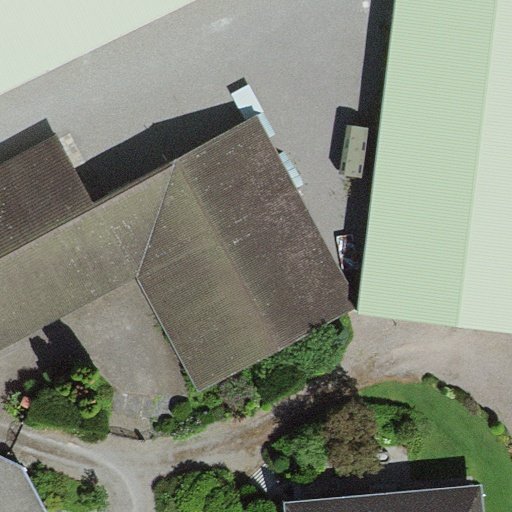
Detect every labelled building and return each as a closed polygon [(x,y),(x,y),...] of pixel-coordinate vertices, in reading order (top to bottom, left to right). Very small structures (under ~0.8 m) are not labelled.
[(0,0),(0,94),(190,0),(0,0)] [(511,0),(399,0),(388,96),(360,322),(511,340),(511,0)] [(0,361),(137,287),(199,399),(361,310),(256,119),(95,207),(59,141),(0,172),(0,361)] [(0,511),(46,511),(26,474),(0,461),(0,511)] [(484,511),(482,485),(281,502),(282,511),(484,511)]
